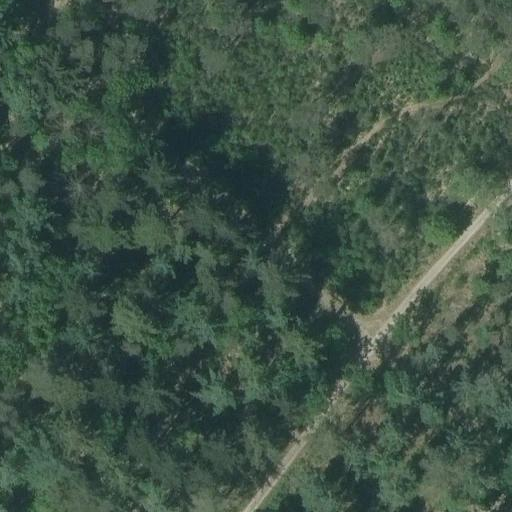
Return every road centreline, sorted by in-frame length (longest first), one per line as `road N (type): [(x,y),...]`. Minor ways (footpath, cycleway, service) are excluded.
road 1 (track): [(236,511),(369,345),(511,187)]
road 2 (track): [(260,240),(0,5)]
road 3 (track): [(260,240),(369,345),(511,457)]
